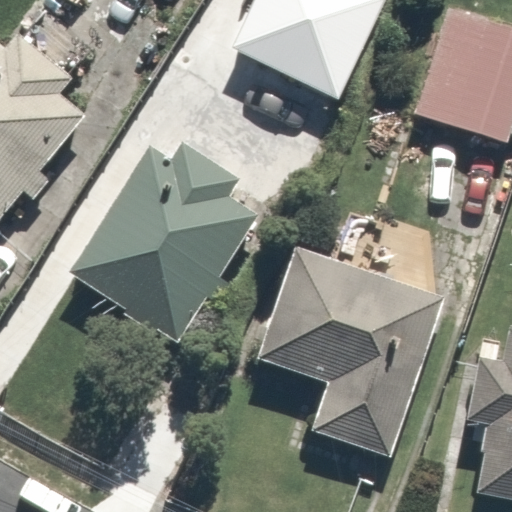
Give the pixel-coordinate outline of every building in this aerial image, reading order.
[(249,0),(227,47),(337,99),(383,0),(249,0)] [(511,103),(511,27),(456,5),(414,105),(497,139),(511,103)] [(5,48),(0,43),(0,221),(24,194),(33,202),(50,182),(39,172),(86,116),(59,93),(71,79),(17,33),(5,48)] [(170,159),(149,146),(71,271),(176,343),(257,214),(230,197),(240,179),(182,142),(170,159)] [(288,247),(252,360),(321,382),(306,429),(395,458),(447,298),(288,247)] [(511,319),(504,318),(496,354),(471,348),(456,415),(479,420),(465,483),(511,493),(511,319)]
